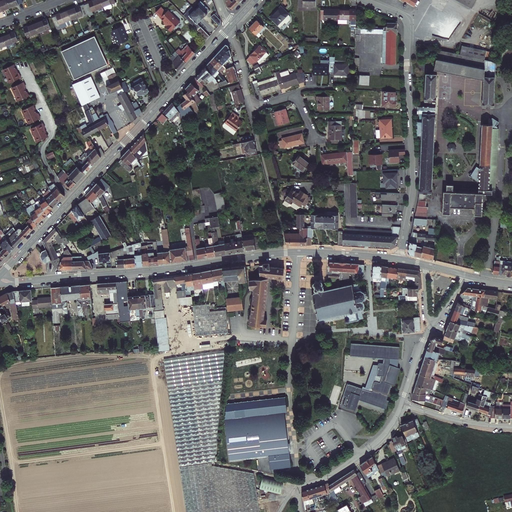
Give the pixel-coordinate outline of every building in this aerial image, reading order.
[(83,4),(87,15),(91,14),(90,11),(101,7),(98,0),(91,0),(82,3),(83,4)] [(98,0),(101,7),(103,10),(110,7),(110,6),(109,4),(114,2),(112,0),(98,0)] [(222,0),(225,6),(227,9),(236,2),(234,0),(229,0),(229,1),(228,0),(222,0)] [(297,0),(298,10),(315,10),(315,0),(297,0)] [(204,6),(200,2),(194,8),(202,16),(205,12),(201,9),(204,6)] [(65,11),(69,20),(81,15),(82,17),(87,15),(83,4),(65,11)] [(171,32),(181,23),(169,10),(167,12),(162,7),(157,12),(161,17),(161,18),(168,25),(166,27),(171,32)] [(194,8),(187,15),(195,23),(202,16),(194,8)] [(291,21),(290,17),(281,8),(270,19),(280,29),(285,24),(286,26),(291,21)] [(320,22),(338,23),(338,9),(321,8),(320,22)] [(351,28),(356,28),(356,9),(338,9),(338,23),(351,23),(351,28)] [(50,16),(55,30),(70,24),(69,20),(65,11),(50,16)] [(220,23),(217,17),(213,12),(210,16),(219,25),(220,23)] [(46,18),(34,23),(37,32),(50,27),(46,18)] [(256,35),(264,27),(257,21),(250,28),(256,35)] [(26,36),(37,32),(34,23),(23,27),(26,36)] [(383,59),(395,60),(396,35),(397,35),(397,29),(397,24),(386,24),(386,29),(386,34),(383,34),(383,59)] [(116,43),(127,39),(125,33),(124,33),(123,30),(124,30),(123,25),(111,29),(116,43)] [(197,29),(202,33),(207,38),(209,35),(199,26),(197,29)] [(12,30),(0,35),(4,44),(5,48),(14,44),(12,41),(16,40),(12,30)] [(94,33),(60,49),(73,77),(107,62),(94,33)] [(187,61),(195,52),(188,45),(179,54),(187,61)] [(248,60),(254,66),(266,53),(260,46),(248,60)] [(232,71),(235,69),(230,48),(227,47),(215,59),(224,68),(227,71),(228,72),(232,71)] [(461,47),(460,56),(488,61),(489,52),(461,47)] [(495,62),(459,56),(436,51),(436,56),(433,55),(432,60),(435,61),(433,72),(483,81),(483,82),(481,82),(481,86),(483,86),(482,108),(493,108),(495,62)] [(179,71),(187,61),(179,54),(176,58),(174,56),(172,58),(179,71)] [(335,76),(348,76),(348,65),(335,65),(335,58),(330,58),(330,67),(329,74),(335,74),(335,76)] [(224,68),(215,59),(210,64),(219,72),(218,73),(220,75),(223,79),(225,77),(223,75),(227,71),(224,68)] [(4,72),(9,81),(20,75),(17,70),(16,71),(12,62),(1,68),(4,72)] [(210,64),(206,69),(213,79),(218,73),(219,72),(210,64)] [(100,71),(105,83),(116,79),(115,77),(117,76),(113,65),(100,71)] [(329,76),(329,74),(330,67),(314,66),(314,76),(329,76)] [(213,79),(206,69),(197,79),(198,82),(201,86),(202,88),(207,84),(209,86),(213,83),(215,87),(216,87),(217,90),(221,89),(215,81),(213,79)] [(231,87),(240,84),(235,69),(232,71),(228,72),(231,87)] [(299,84),(298,81),(297,74),(282,79),(280,73),(277,74),(278,80),(282,89),(299,84)] [(90,74),(87,75),(93,89),(96,87),(90,74)] [(87,75),(79,78),(89,98),(96,95),(93,89),(87,75)] [(361,85),(371,86),(371,76),(362,75),(361,85)] [(116,79),(105,83),(111,94),(118,91),(120,95),(118,96),(123,103),(119,106),(124,111),(126,109),(134,122),(141,115),(134,104),(117,76),(115,77),(116,79)] [(425,103),(436,104),(436,84),(438,84),(438,80),(436,79),(436,76),(425,76),(425,103)] [(89,98),(79,78),(71,82),(81,103),(86,100),(89,98)] [(193,99),(199,93),(196,89),(201,86),(198,82),(197,79),(186,90),(189,93),(193,99)] [(15,94),(17,99),(28,94),(24,85),(25,85),(22,80),(11,85),(15,94)] [(145,80),(132,87),(137,97),(150,90),(145,80)] [(264,95),(282,89),(278,80),(261,85),(260,83),(257,85),(260,95),(263,94),(264,95)] [(237,108),(246,106),(241,88),(231,91),(233,95),(237,108)] [(398,102),(396,102),(397,94),(385,92),(384,107),(398,108),(398,102)] [(182,124),(195,112),(191,107),(194,105),(196,109),(198,114),(201,113),(199,104),(198,105),(193,99),(189,93),(185,97),(188,101),(177,110),(180,115),(182,124)] [(210,100),(211,99),(208,93),(204,95),(209,102),(210,106),(211,113),(214,112),(211,101),(210,100)] [(322,112),(331,112),(331,99),(320,99),(320,102),(322,102),(322,112)] [(134,104),(141,115),(144,112),(138,102),(134,104)] [(24,112),(28,121),(39,116),(37,111),(36,112),(32,103),(21,108),(23,113),(24,112)] [(180,115),(177,110),(173,103),(164,113),(174,122),(180,115)] [(86,119),(80,122),(88,136),(101,129),(91,111),(90,108),(89,105),(85,107),(90,119),(87,120),(86,119)] [(430,208),(427,208),(427,199),(432,199),(435,109),(418,108),(417,116),(420,116),(423,116),(423,120),(420,120),(420,123),(416,123),(417,137),(422,138),(420,198),(418,201),(416,220),(429,220),(430,208)] [(101,129),(110,124),(104,111),(104,110),(103,109),(99,111),(100,113),(97,115),(95,109),(91,111),(101,129)] [(108,109),(104,110),(104,111),(110,124),(113,129),(117,127),(108,109)] [(279,127),(289,124),(285,110),(275,113),(279,127)] [(227,127),(238,136),(245,128),(240,124),(239,123),(240,121),(235,117),(227,127)] [(380,128),(391,128),(392,119),(380,118),(380,128)] [(492,151),(497,152),(498,133),(495,133),(495,131),(494,130),(498,125),(492,120),(489,123),(488,122),(487,126),(481,126),(480,151),(492,151)] [(34,135),(36,140),(47,135),(43,126),(44,126),(42,121),(30,126),(35,135),(34,135)] [(341,141),(344,141),(344,123),(331,123),(332,141),(334,141),(341,141)] [(379,135),(391,136),(391,128),(380,128),(379,135)] [(148,149),(147,144),(144,134),(138,141),(142,146),(144,144),(146,149),(148,149)] [(283,151),(305,145),(303,136),(283,141),(284,143),(280,144),(283,151)] [(142,159),(139,149),(142,147),(142,146),(138,141),(130,149),(135,154),(137,159),(138,164),(141,164),(140,160),(142,159)] [(103,156),(99,149),(96,142),(93,144),(96,149),(89,155),(90,158),(93,161),(96,165),(103,156)] [(244,160),(258,158),(255,144),(254,144),(246,145),(241,147),(221,151),(221,153),(242,149),(244,160)] [(132,163),(137,159),(135,154),(130,149),(119,161),(129,172),(133,168),(126,162),(128,160),(132,163)] [(408,155),(408,150),(391,152),(392,164),(402,163),(402,156),(408,155)] [(50,159),(57,155),(55,151),(48,154),(50,159)] [(79,165),(88,173),(96,165),(93,161),(90,158),(89,155),(87,152),(82,155),(84,159),(83,161),(81,159),(77,163),(79,165)] [(356,176),(355,167),(355,153),(324,158),(325,167),(349,164),(351,177),(356,176)] [(384,155),(373,156),(373,166),(379,166),(380,172),(384,171),(385,171),(384,155)] [(305,174),(312,166),(300,157),(294,166),(305,174)] [(488,200),(495,201),(497,158),(491,157),(480,157),(479,171),(476,169),(469,179),(479,186),(478,192),(453,190),(453,186),(446,186),(446,193),(444,193),(443,215),(451,216),(451,209),(476,210),(475,217),(487,217),(488,200)] [(79,168),(71,176),(79,183),(88,173),(79,165),(77,167),(79,168)] [(79,183),(71,176),(64,169),(59,175),(60,178),(70,188),(72,186),(73,188),(79,183)] [(402,177),(401,171),(385,171),(384,171),(384,178),(387,178),(387,184),(389,184),(389,189),(396,189),(401,189),(400,177),(402,177)] [(62,200),(67,195),(59,187),(55,183),(50,189),(62,200)] [(103,195),(107,192),(98,183),(93,189),(101,198),(105,207),(108,205),(103,195)] [(55,207),(62,200),(50,189),(45,184),(43,187),(47,191),(43,195),(47,199),(55,207)] [(102,208),(97,202),(101,198),(93,189),(87,195),(89,197),(98,209),(99,211),(102,208)] [(298,203),(304,209),(313,200),(308,195),(306,198),(298,191),(289,201),(295,206),(298,203)] [(401,200),(402,195),(378,194),(378,200),(383,200),(383,202),(398,203),(398,200),(401,200)] [(87,215),(98,209),(89,197),(79,204),(87,215)] [(49,213),(55,207),(47,199),(45,201),(42,198),(37,201),(42,205),(49,213)] [(31,205),(34,208),(38,213),(43,220),(49,213),(42,205),(39,208),(35,203),(31,205)] [(87,215),(79,204),(70,213),(77,222),(82,216),(88,225),(92,223),(87,215)] [(402,207),(385,207),(384,219),(396,219),(396,216),(397,216),(400,216),(400,212),(401,212),(402,207)] [(33,218),(35,221),(38,225),(43,220),(38,213),(33,218)] [(313,228),(324,228),(325,215),(315,215),(312,215),(312,226),(311,226),(310,228),(309,228),(309,222),(305,222),(305,215),(297,215),(297,228),(300,228),(307,229),(307,245),(312,246),(312,244),(313,244),(313,228)] [(324,228),(338,229),(338,215),(325,215),(324,228)] [(219,227),(218,219),(218,216),(209,218),(209,221),(211,228),(219,227)] [(106,243),(115,238),(103,217),(95,222),(106,243)] [(234,230),(241,229),(240,220),(231,222),(234,230)] [(211,231),(211,228),(209,221),(205,221),(201,222),(202,228),(202,230),(207,229),(210,246),(205,246),(207,257),(215,255),(211,231)] [(19,230),(18,232),(25,239),(34,228),(31,225),(24,231),(22,229),(19,230)] [(55,247),(53,242),(60,236),(62,241),(65,239),(57,226),(43,241),(48,250),(55,247)] [(396,238),(398,238),(400,226),(392,226),(392,236),(384,235),(384,245),(391,246),(392,246),(392,245),(393,245),(394,244),(395,244),(395,243),(396,238)] [(342,245),(357,245),(357,229),(343,229),(343,231),(342,245)] [(357,245),(384,245),(384,235),(384,230),(357,229),(357,245)] [(416,258),(419,244),(420,240),(423,240),(425,240),(433,241),(437,242),(438,229),(434,229),(431,229),(430,236),(428,235),(428,234),(414,233),(409,253),(411,257),(416,258)] [(215,255),(226,254),(225,243),(218,244),(216,230),(211,231),(215,255)] [(174,266),(197,262),(191,231),(186,232),(191,256),(188,256),(187,250),(172,253),(174,266)] [(16,248),(25,239),(18,232),(11,238),(7,233),(5,235),(16,248)] [(174,266),(172,253),(169,233),(163,234),(166,252),(163,253),(163,256),(165,267),(174,266)] [(239,252),(245,251),(243,240),(239,241),(238,234),(237,234),(237,233),(235,233),(236,234),(239,252)] [(260,241),(255,242),(254,234),(242,236),(243,240),(245,251),(261,248),(260,241)] [(287,245),(300,245),(300,234),(284,234),(287,245)] [(8,248),(12,252),(16,248),(5,235),(2,238),(0,235),(0,240),(7,248),(8,248)] [(226,254),(233,253),(231,242),(230,236),(227,236),(228,243),(225,243),(226,254)] [(384,248),(396,248),(398,238),(396,238),(395,243),(395,244),(394,244),(393,245),(392,245),(392,246),(391,246),(384,245),(384,248)] [(92,250),(104,243),(102,239),(85,248),(87,252),(92,250)] [(198,258),(207,257),(205,246),(200,247),(198,239),(195,239),(198,258)] [(0,256),(3,261),(12,252),(8,248),(7,248),(0,240),(0,249),(0,250),(0,251),(1,253),(0,254),(0,256)] [(425,244),(425,242),(425,240),(423,240),(422,245),(419,244),(416,258),(422,259),(424,246),(425,244)] [(120,270),(138,269),(136,248),(133,249),(130,250),(128,245),(125,246),(127,251),(113,255),(101,256),(101,253),(97,255),(96,254),(94,255),(95,255),(97,260),(101,260),(102,264),(113,263),(113,261),(126,258),(125,254),(129,254),(129,256),(132,256),(132,261),(120,262),(120,270)] [(160,259),(157,259),(155,247),(148,247),(148,245),(143,247),(143,250),(149,249),(151,268),(160,267),(160,259)] [(422,259),(435,262),(436,249),(424,246),(422,259)] [(53,262),(60,259),(55,247),(48,250),(53,261),(53,262)] [(138,269),(145,268),(143,250),(143,247),(139,248),(136,248),(138,269)] [(145,268),(151,268),(149,249),(143,250),(145,268)] [(49,263),(53,261),(48,250),(44,252),(43,256),(45,262),(49,263)] [(61,271),(75,271),(75,259),(71,251),(69,252),(70,254),(70,258),(67,258),(64,262),(61,271)] [(75,271),(91,271),(87,263),(84,258),(75,259),(75,271)] [(95,271),(100,271),(95,260),(90,261),(95,271)] [(507,276),(511,276),(511,265),(506,265),(506,262),(502,261),(500,275),(503,275),(503,273),(507,274),(507,276)] [(345,282),(345,274),(344,266),(331,265),(331,275),(342,276),(342,282),(345,282)] [(356,277),(366,277),(366,267),(344,266),(345,274),(356,275),(356,277)] [(253,305),(269,303),(271,281),(286,283),(287,275),(283,276),(283,271),(272,270),(271,267),(266,267),(266,268),(262,269),(263,282),(251,284),(252,293),(255,292),(253,305)] [(382,283),(382,282),(383,268),(375,267),(375,276),(375,283),(382,283)] [(398,280),(399,276),(399,270),(390,269),(389,279),(398,280)] [(241,285),(249,284),(247,270),(240,271),(241,283),(241,285)] [(407,284),(407,277),(408,271),(399,270),(399,276),(404,277),(403,283),(407,284)] [(229,285),(241,283),(240,271),(224,273),(226,293),(227,298),(231,297),(229,285)] [(420,289),(422,289),(422,273),(421,272),(408,271),(407,277),(416,279),(417,286),(406,287),(406,290),(420,289)] [(224,293),(226,293),(224,273),(213,274),(214,286),(222,285),(222,292),(224,292),(224,293)] [(203,287),(214,286),(213,274),(202,275),(203,287)] [(204,292),(203,287),(202,275),(195,276),(197,293),(204,292)] [(190,293),(197,293),(195,276),(187,277),(188,286),(188,294),(187,294),(187,297),(190,297),(190,293)] [(183,287),(188,286),(187,277),(177,279),(178,288),(179,287),(180,293),(184,293),(183,287)] [(178,291),(178,288),(177,279),(165,280),(166,286),(167,296),(173,296),(173,291),(178,291)] [(365,310),(365,309),(368,300),(370,299),(369,297),(367,297),(367,293),(368,292),(367,290),(365,291),(362,291),(363,288),(362,288),(361,282),(359,282),(355,283),(355,281),(353,282),(354,283),(352,283),(352,282),(351,282),(351,284),(345,285),(344,283),(343,284),(343,285),(341,286),(341,284),(339,284),(339,286),(335,287),(335,285),(334,286),(334,287),(330,288),(329,287),(328,287),(328,288),(324,288),(324,285),(325,285),(324,283),(323,283),(323,282),(324,282),(324,280),(323,280),(322,279),(321,279),(321,280),(317,281),(317,280),(316,281),(315,281),(315,283),(316,283),(317,285),(316,285),(316,287),(317,286),(318,290),(314,291),(314,289),(313,290),(313,291),(312,292),(312,293),(313,293),(314,299),(313,299),(313,301),(314,300),(316,309),(315,309),(316,311),(316,310),(318,317),(317,318),(317,319),(318,319),(318,320),(320,319),(319,318),(323,318),(324,319),(325,318),(324,317),(328,317),(328,318),(330,318),(330,316),(334,315),(334,317),(336,316),(336,315),(339,314),(339,315),(341,315),(341,314),(345,313),(347,321),(349,321),(349,322),(351,322),(350,321),(357,319),(358,321),(360,320),(360,318),(364,318),(363,311),(365,310)] [(165,311),(162,287),(162,281),(155,282),(156,296),(157,302),(158,309),(156,309),(157,312),(165,311)] [(122,317),(121,311),(118,284),(113,285),(100,286),(101,296),(115,294),(116,306),(107,307),(108,318),(122,317)] [(133,315),(131,299),(129,284),(118,284),(121,311),(122,317),(133,315)] [(89,306),(94,306),(92,286),(83,287),(85,317),(90,316),(89,306)] [(70,315),(69,304),(67,301),(80,300),(81,303),(80,304),(81,318),(85,317),(83,287),(53,289),(53,298),(54,307),(56,325),(62,324),(61,315),(65,315),(65,316),(70,315)] [(478,313),(484,315),(487,290),(470,288),(463,295),(462,297),(472,299),(472,297),(474,298),(474,296),(479,297),(478,313)] [(419,297),(420,296),(420,289),(406,290),(405,290),(405,301),(418,300),(420,300),(419,297)] [(18,302),(35,301),(34,290),(15,292),(16,297),(18,302)] [(499,319),(501,310),(503,306),(503,305),(498,304),(497,309),(489,307),(491,298),(499,299),(500,292),(487,290),(484,315),(487,317),(488,315),(499,319)] [(16,297),(11,298),(9,292),(0,297),(5,304),(6,305),(12,302),(15,320),(21,318),(18,302),(16,297)] [(182,308),(193,307),(193,299),(188,299),(187,297),(187,294),(179,295),(180,302),(182,301),(182,308)] [(0,306),(5,304),(0,297),(0,296),(0,322),(2,321),(4,323),(12,317),(10,312),(5,315),(0,307),(0,306)] [(150,310),(156,309),(155,303),(157,302),(156,296),(148,297),(150,310)] [(145,310),(150,310),(148,297),(140,298),(142,318),(143,323),(146,322),(145,310)] [(35,309),(54,307),(53,298),(39,299),(40,301),(35,301),(35,309)] [(139,318),(142,318),(140,298),(131,299),(133,315),(133,316),(135,316),(135,311),(138,311),(139,318)] [(244,314),(243,306),(243,302),(231,303),(231,299),(227,300),(228,312),(229,316),(244,314)] [(404,334),(422,331),(421,319),(420,309),(420,300),(418,300),(418,316),(417,317),(402,319),(404,334)] [(470,309),(465,307),(466,305),(460,302),(457,310),(463,312),(462,314),(464,315),(466,310),(469,311),(470,309)] [(268,323),(266,323),(269,303),(253,305),(252,317),(251,317),(251,328),(254,328),(253,331),(261,332),(261,331),(267,332),(268,323)] [(468,325),(469,323),(460,319),(462,314),(463,312),(457,310),(452,321),(462,324),(465,326),(470,327),(471,325),(468,325)] [(495,332),(503,334),(505,319),(509,319),(510,311),(501,310),(499,319),(497,325),(495,332)] [(134,323),(133,316),(133,315),(122,317),(123,321),(124,324),(134,323)] [(161,353),(171,352),(168,320),(163,321),(158,321),(161,353)] [(477,334),(479,329),(470,327),(465,326),(462,324),(452,321),(449,329),(464,334),(466,330),(477,334)] [(471,341),(463,338),(464,334),(449,329),(446,335),(456,340),(465,343),(469,345),(471,341)] [(445,350),(438,348),(440,344),(444,345),(446,340),(455,343),(456,340),(446,335),(445,339),(438,337),(432,339),(429,350),(435,352),(435,351),(442,353),(446,355),(447,351),(454,353),(455,350),(449,348),(445,349),(445,350)] [(400,347),(351,343),(350,355),(383,358),(383,363),(379,363),(378,363),(378,364),(378,365),(377,374),(377,375),(378,376),(382,376),(379,383),(374,381),(373,381),(371,388),(372,389),(372,391),(362,388),(347,383),(342,395),(346,396),(343,405),(355,409),(358,399),(386,408),(389,401),(387,400),(392,384),(394,385),(400,368),(390,365),(390,359),(399,359),(400,347)] [(257,511),(255,492),(253,473),(215,464),(226,350),(166,358),(171,397),(185,511),(257,511)] [(439,360),(440,360),(442,353),(435,351),(435,352),(429,350),(427,357),(438,361),(439,360)] [(435,378),(432,377),(438,361),(427,357),(421,374),(437,381),(441,383),(442,379),(436,376),(435,378)] [(363,385),(362,388),(372,391),(372,389),(371,388),(373,381),(374,381),(379,383),(382,376),(378,376),(377,375),(377,374),(378,365),(373,364),(366,387),(363,385)] [(455,376),(467,377),(468,369),(456,368),(455,374),(455,376)] [(467,377),(476,378),(477,373),(480,373),(480,370),(468,369),(467,377)] [(437,381),(421,374),(417,387),(427,389),(433,391),(437,381)] [(469,408),(481,412),(485,397),(488,390),(476,386),(473,394),(476,395),(477,391),(483,393),(481,400),(479,399),(477,405),(471,403),(469,408)] [(427,402),(442,407),(444,400),(439,398),(438,401),(433,400),(434,397),(426,395),(415,393),(414,399),(427,402)] [(449,409),(465,414),(468,404),(465,403),(450,397),(449,400),(461,404),(460,406),(451,403),(449,409)] [(491,415),(493,409),(486,407),(489,398),(485,397),(481,412),(491,415)] [(271,471),(291,469),(284,415),(288,414),(286,400),(227,407),(226,411),(225,422),(227,434),(228,442),(230,463),(270,459),(271,471)] [(493,417),(506,418),(506,406),(503,406),(497,404),(496,410),(493,417)] [(422,429),(429,427),(426,421),(423,423),(421,418),(418,419),(421,427),(422,429)] [(409,442),(420,437),(417,428),(421,427),(418,419),(403,425),(409,442)] [(401,450),(407,448),(402,436),(399,437),(398,435),(392,437),(392,438),(393,441),(397,452),(403,468),(405,467),(404,464),(406,463),(401,450)] [(374,473),(380,469),(374,455),(361,464),(368,479),(374,474),(374,473)] [(387,477),(400,472),(395,459),(382,464),(387,477)] [(366,511),(362,504),(370,501),(366,492),(357,474),(354,469),(349,472),(352,478),(362,498),(356,501),(359,506),(362,511),(366,511)] [(348,481),(352,478),(349,472),(344,475),(348,481)] [(366,492),(369,491),(360,473),(357,474),(366,492)] [(355,511),(354,509),(359,506),(356,501),(340,509),(335,490),(348,481),(344,475),(330,485),(332,492),(334,501),(334,503),(335,511),(355,511)] [(259,491),(280,496),(283,482),(262,477),(259,491)] [(384,490),(388,489),(383,478),(379,479),(384,490)] [(309,499),(332,492),(330,485),(329,484),(303,492),(305,509),(307,509),(306,507),(310,506),(309,499)]
